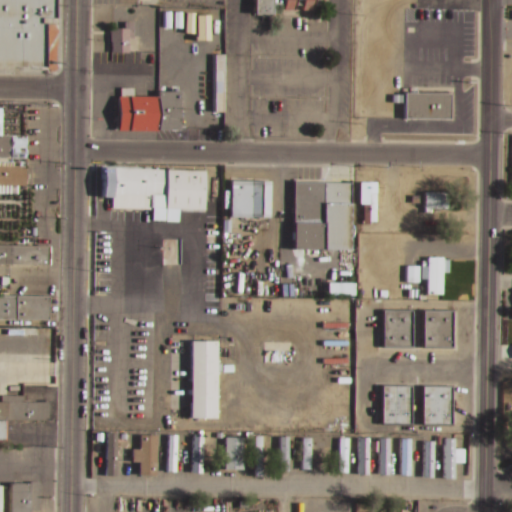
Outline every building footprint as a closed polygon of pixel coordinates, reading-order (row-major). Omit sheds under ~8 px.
[(0,0),(50,0),(50,22),(39,22),(39,66),(0,65),(0,0)] [(251,0),(325,0),(325,3),(312,3),(311,20),(251,19),(251,0)] [(194,16),(208,15),(208,41),(195,41),(194,16)] [(109,28),(126,28),(127,53),(109,53),(109,28)] [(210,55),(222,55),(222,112),(211,112),(210,55)] [(119,97),(119,89),(131,89),(131,97),(156,97),(156,92),(178,92),(178,131),(117,131),(116,97),(119,97)] [(403,93),(449,94),(448,119),(402,118),(403,93)] [(0,107),(24,107),(24,187),(0,187),(0,107)] [(103,170),(112,170),(112,168),(163,170),(163,172),(200,173),(199,212),(178,211),(178,222),(151,221),(151,208),(149,208),(149,210),(111,209),(111,200),(102,200),(103,170)] [(228,182),(268,182),(268,218),(228,218),(228,182)] [(359,184),(376,184),(376,224),(360,224),(359,184)] [(293,185),(347,185),(348,248),(293,249),(293,185)] [(423,194),(441,195),(440,211),(423,211),(423,194)] [(0,246),(48,247),(48,265),(0,264),(0,246)] [(427,256),(441,256),(441,258),(448,258),(448,269),(441,269),(441,292),(427,292),(427,256)] [(0,297),(46,297),(46,319),(0,319),(0,297)] [(381,309),(411,308),(411,345),(381,345),(381,309)] [(422,309),(451,309),(452,345),(422,345),(422,309)] [(190,338),(214,338),(215,416),(190,416),(190,338)] [(380,384),(411,384),(411,424),(380,424),(380,384)] [(420,384),(451,384),(451,424),(421,425),(420,384)] [(0,396),(21,396),(21,403),(46,403),(46,421),(5,421),(5,440),(0,440),(0,396)] [(141,433),(158,433),(158,473),(141,473),(141,433)] [(170,434),(179,434),(179,467),(169,467),(170,434)] [(190,435),(197,435),(196,472),(189,471),(190,435)] [(226,435),(242,436),(242,468),(225,467),(226,435)] [(253,435),(261,435),(261,474),(253,474),(253,435)] [(278,436),(287,436),(286,474),(277,474),(278,436)] [(338,436),(345,437),(344,477),(336,477),(338,436)] [(391,436),(398,437),(395,474),(388,474),(391,436)] [(109,437),(118,437),(118,466),(110,466),(109,437)] [(301,437),(309,437),(309,467),(301,467),(301,437)] [(373,437),(381,438),(378,473),(370,473),(373,437)] [(174,438),(166,438),(166,472),(174,472),(174,438)] [(444,439),(454,439),(453,475),(443,474),(444,439)] [(413,440),(403,440),(403,478),(413,478),(413,440)] [(432,442),(422,442),(422,478),(432,478),(432,442)] [(126,460),(134,460),(134,473),(126,473),(126,460)] [(11,511),(11,480),(41,480),(41,510),(31,510),(31,511),(11,511)]
